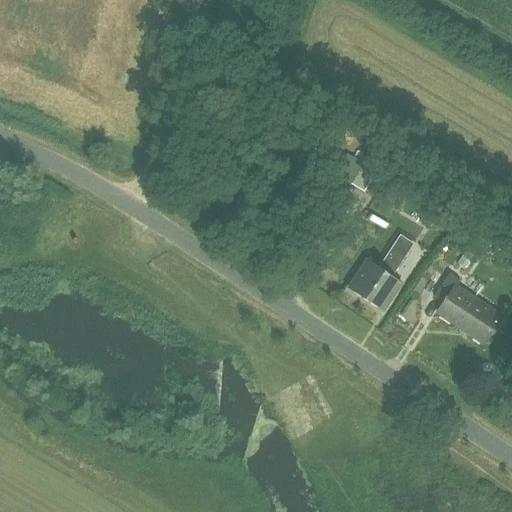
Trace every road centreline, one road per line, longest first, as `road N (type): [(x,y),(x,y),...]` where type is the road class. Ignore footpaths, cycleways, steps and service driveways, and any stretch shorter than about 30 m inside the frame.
road 1 (unclassified): [(511,458),(135,210),(0,141)]
road 2 (track): [(135,210),(198,0)]
